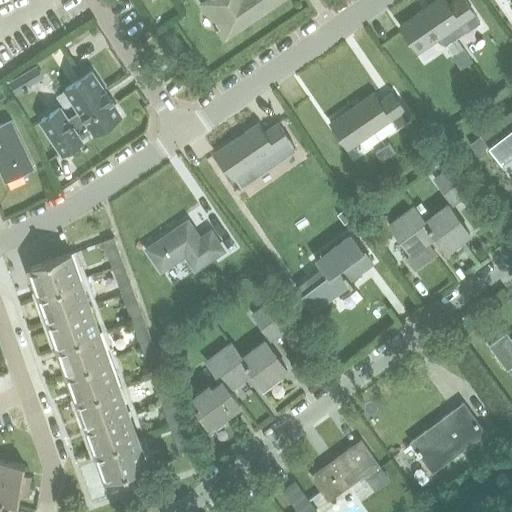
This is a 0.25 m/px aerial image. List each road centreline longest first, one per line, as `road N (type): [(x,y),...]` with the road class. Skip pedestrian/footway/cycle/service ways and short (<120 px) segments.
road 1 (residential): [(175,511),(511,260)]
road 2 (residential): [(182,134),(375,0)]
road 3 (residential): [(182,134),(81,205),(0,245)]
road 4 (residential): [(47,511),(51,474),(0,319)]
road 5 (residential): [(182,134),(90,0)]
